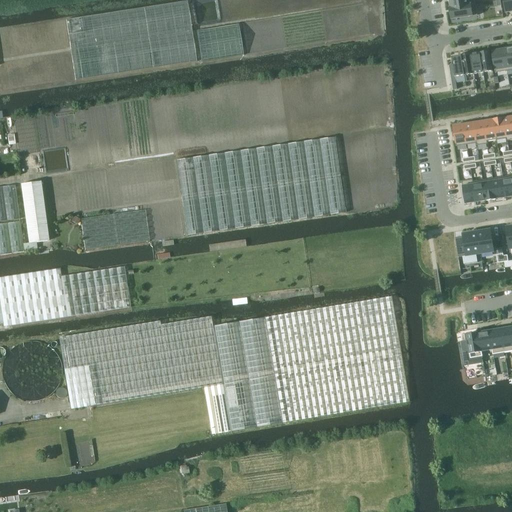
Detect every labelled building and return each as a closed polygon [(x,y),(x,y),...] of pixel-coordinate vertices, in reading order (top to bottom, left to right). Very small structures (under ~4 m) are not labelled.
[(511,0),(503,0),(506,13),(511,12),(511,0)] [(85,28),(68,31),(75,79),(75,80),(196,61),(187,2),(83,17),(85,28)] [(451,7),(450,7),(452,19),(478,15),(476,3),(475,4),(451,7)] [(281,15),(285,46),(327,40),(323,9),(281,15)] [(83,17),(66,19),(68,31),(85,28),(83,17)] [(244,55),(238,24),(196,31),(201,62),(244,55)] [(351,24),(351,34),(362,34),(362,24),(351,24)] [(504,49),(492,51),(496,73),(507,71),(504,49)] [(489,52),(481,53),(484,73),(493,71),(489,52)] [(481,53),(471,55),(474,74),(484,73),(481,53)] [(471,55),(462,56),(465,76),(474,74),(471,55)] [(462,56),(452,57),(454,65),(455,71),(456,77),(465,76),(462,56)] [(511,116),(503,118),(507,139),(507,141),(511,140),(511,116)] [(503,118),(494,120),(497,140),(507,139),(503,118)] [(494,120),(484,121),(487,142),(497,140),(494,120)] [(484,121),(473,123),(476,143),(477,146),(488,144),(487,142),(484,121)] [(473,123),(463,124),(466,145),(476,143),(473,123)] [(463,124),(453,126),(456,146),(466,145),(463,124)] [(346,213),(335,137),(177,160),(187,235),(346,213)] [(511,175),(503,177),(506,198),(511,196),(511,175)] [(503,177),(493,179),(496,199),(506,198),(503,177)] [(493,179),(483,180),(486,201),(496,199),(493,179)] [(473,180),(462,181),(466,204),(477,202),(473,182),(473,180)] [(483,180),(473,182),(477,202),(486,201),(483,180)] [(29,243),(49,241),(41,182),(21,184),(29,243)] [(15,185),(0,186),(0,221),(20,219),(15,185)] [(81,218),(85,249),(149,240),(145,210),(81,218)] [(0,255),(24,251),(20,222),(0,224),(0,255)] [(491,230),(477,232),(480,254),(494,252),(491,230)] [(465,246),(457,247),(458,257),(466,256),(480,254),(477,232),(463,234),(465,246)] [(245,239),(209,245),(210,252),(246,247),(245,239)] [(61,277),(60,269),(0,277),(0,325),(4,325),(4,327),(131,307),(124,268),(124,267),(61,277)] [(160,321),(59,338),(71,409),(204,388),(211,435),(231,431),(409,402),(391,297),(264,317),(213,326),(212,317),(160,325),(160,321)] [(511,326),(501,329),(505,353),(511,351),(511,326)] [(501,329),(489,331),(492,350),(493,355),(505,353),(501,329)] [(489,331),(479,333),(482,352),(492,350),(489,331)] [(468,340),(461,342),(465,367),(483,364),(482,356),(483,356),(482,352),(479,333),(467,335),(468,340)] [(27,397),(29,397),(44,397),(51,388),(51,379),(55,375),(55,377),(57,365),(61,365),(61,357),(51,349),(53,349),(44,341),(31,338),(12,339),(11,341),(17,343),(6,355),(4,362),(5,383),(18,395),(27,397)]
